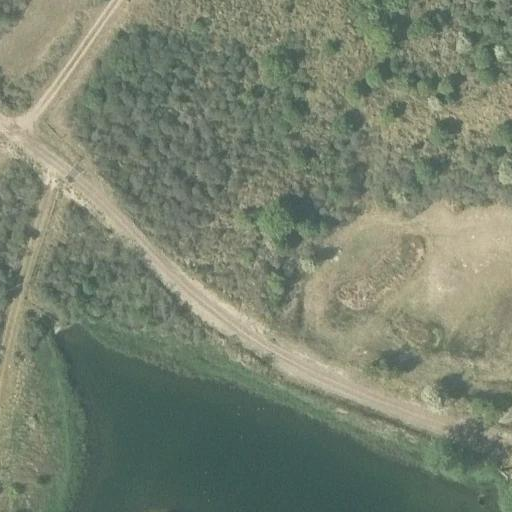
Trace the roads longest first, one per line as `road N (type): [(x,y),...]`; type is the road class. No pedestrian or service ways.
road 1 (track): [(511,452),(309,369),(243,330),(180,286),(19,134)]
road 2 (track): [(0,369),(54,159)]
road 3 (track): [(19,134),(122,0)]
